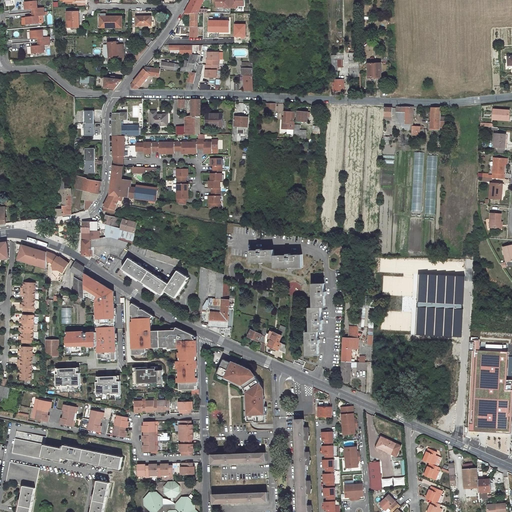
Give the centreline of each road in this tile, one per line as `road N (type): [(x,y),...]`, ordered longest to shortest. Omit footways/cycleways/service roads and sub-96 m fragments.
road 1 (residential): [(118,93),(444,103),(511,96)]
road 2 (tertiary): [(206,334),(77,256)]
road 3 (unknown): [(337,392),(333,421),(315,427),(318,511)]
road 4 (residential): [(118,93),(73,91),(39,69),(1,73)]
road 5 (residential): [(0,497),(8,458),(87,472)]
